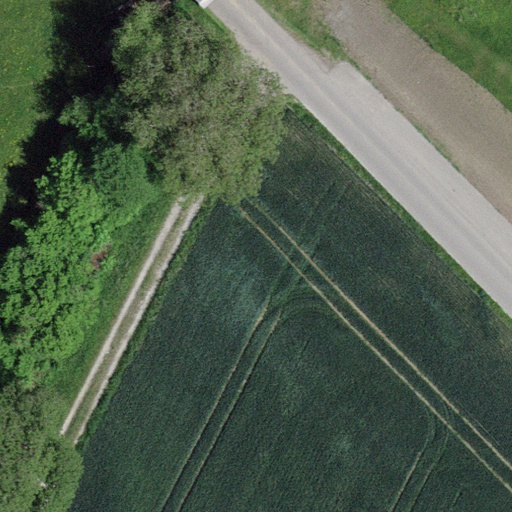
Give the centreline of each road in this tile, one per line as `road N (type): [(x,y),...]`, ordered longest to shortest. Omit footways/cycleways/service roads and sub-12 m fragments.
road 1 (track): [(46,511),(273,57)]
road 2 (unclassified): [(213,0),(511,289)]
